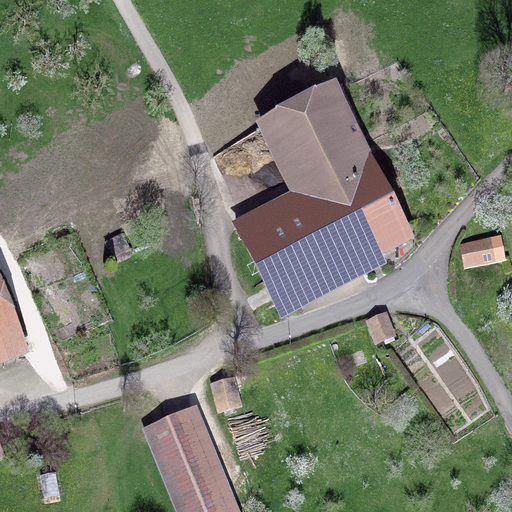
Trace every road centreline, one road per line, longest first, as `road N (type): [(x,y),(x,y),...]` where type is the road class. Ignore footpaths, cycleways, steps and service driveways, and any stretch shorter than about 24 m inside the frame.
road 1 (unclassified): [(0,424),(154,385),(370,309),(416,284)]
road 2 (track): [(127,0),(194,136),(245,353)]
road 3 (track): [(511,430),(416,284)]
